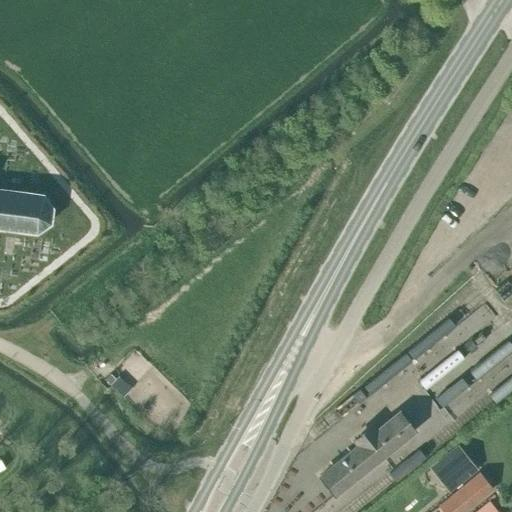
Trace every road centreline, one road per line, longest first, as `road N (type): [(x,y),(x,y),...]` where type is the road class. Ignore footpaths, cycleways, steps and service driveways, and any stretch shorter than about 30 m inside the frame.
road 1 (unclassified): [(248,511),(325,363),(511,56)]
road 2 (primary): [(380,190),(360,211),(193,511)]
road 3 (primary): [(223,511),(375,215),(380,190)]
road 4 (primary): [(380,190),(500,0)]
